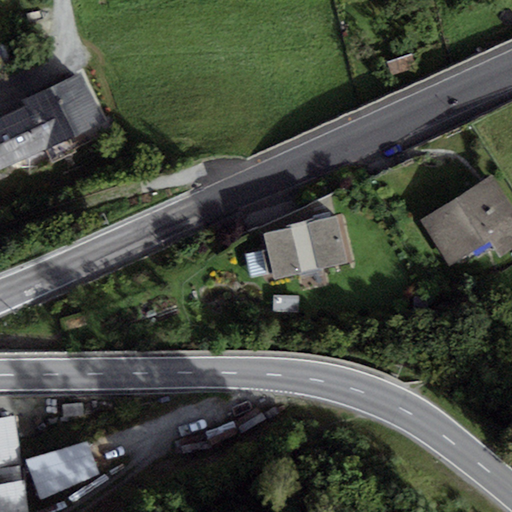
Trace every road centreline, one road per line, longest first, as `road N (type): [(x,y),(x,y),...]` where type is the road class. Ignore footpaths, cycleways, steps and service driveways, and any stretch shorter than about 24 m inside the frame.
road 1 (secondary): [(0,377),(197,374),(338,384),(425,423),(511,491)]
road 2 (secondary): [(511,70),(234,194)]
road 3 (secondary): [(234,194),(0,296)]
road 4 (residential): [(234,194),(225,179),(195,174),(0,234)]
